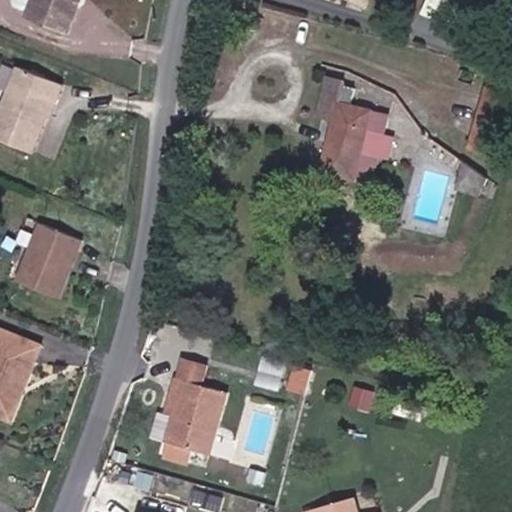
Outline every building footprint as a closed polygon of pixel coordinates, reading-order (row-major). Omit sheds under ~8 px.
[(24,14),(22,19),(56,33),(66,7),(60,4),(61,0),(8,0),(8,3),(10,9),(24,14)] [(52,84),(1,61),(0,63),(0,141),(15,149),(38,94),(46,96),(52,84)] [(345,176),(355,144),(360,131),(366,110),(338,103),(342,86),(328,81),(329,75),(308,68),(297,105),(312,109),(296,159),(345,176)] [(503,94),(471,84),(453,143),(484,153),(503,94)] [(360,131),(355,144),(373,151),(376,138),(360,131)] [(466,179),(447,165),(438,200),(458,207),(466,179)] [(67,238),(28,226),(9,285),(49,298),(67,238)] [(36,347),(0,332),(0,403),(3,395),(14,399),(36,347)] [(182,369),(159,362),(150,396),(160,399),(147,446),(188,457),(205,395),(178,387),(182,369)] [(298,363),(293,385),(312,390),(317,367),(298,363)] [(285,400),(293,374),(276,369),(270,395),(285,400)] [(147,446),(160,399),(150,396),(144,415),(139,413),(131,442),(147,446)] [(167,511),(169,507),(129,494),(122,511),(167,511)] [(344,511),(340,496),(292,511),(344,511)]
